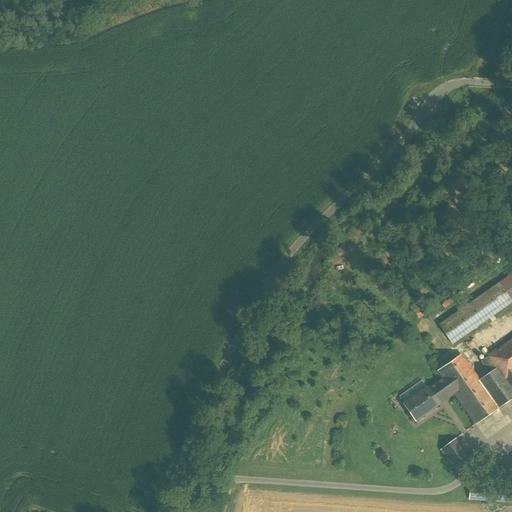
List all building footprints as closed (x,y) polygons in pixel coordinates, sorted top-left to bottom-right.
[(511,274),(439,325),(451,344),(511,301),(511,274)] [(419,319),(427,314),(423,305),(414,310),(419,319)] [(511,340),(481,362),(486,369),(498,385),(511,374),(511,340)] [(511,374),(498,385),(486,369),(475,377),(461,355),(439,371),(445,379),(451,388),(477,424),(511,399),(511,374)] [(428,388),(404,405),(415,422),(439,404),(436,399),(451,388),(445,379),(429,390),(428,388)] [(474,464),(455,439),(441,450),(460,475),(474,464)] [(511,497),(511,491),(470,489),(469,500),(511,502),(511,497)]
